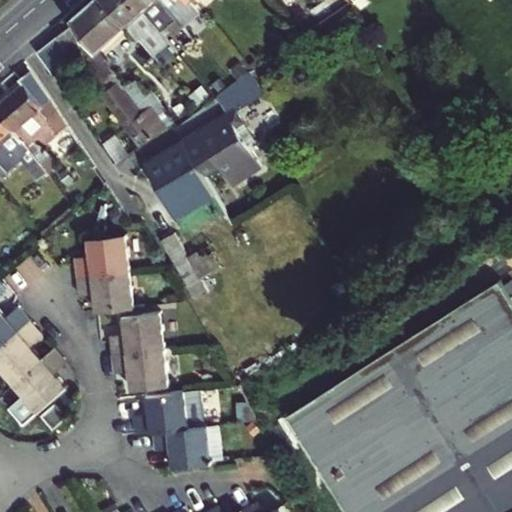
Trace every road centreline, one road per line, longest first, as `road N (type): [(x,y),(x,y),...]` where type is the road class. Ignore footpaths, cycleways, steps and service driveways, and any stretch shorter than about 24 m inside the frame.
road 1 (unknown): [(17,22),(121,162),(139,163),(208,109)]
road 2 (residential): [(84,452),(98,380),(41,276)]
road 3 (residential): [(84,452),(154,485),(234,484)]
